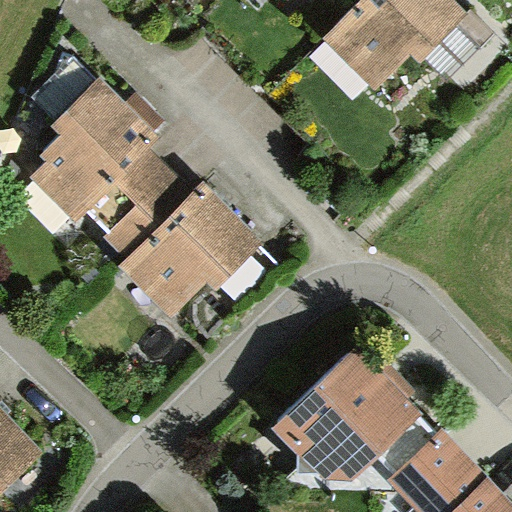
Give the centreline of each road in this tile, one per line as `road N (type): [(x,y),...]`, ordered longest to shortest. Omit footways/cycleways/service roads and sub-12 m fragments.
road 1 (residential): [(342,283),(319,227),(78,2)]
road 2 (residential): [(342,283),(310,297),(147,454)]
road 3 (residential): [(511,398),(402,291),(342,283)]
road 4 (residential): [(147,454),(0,325)]
